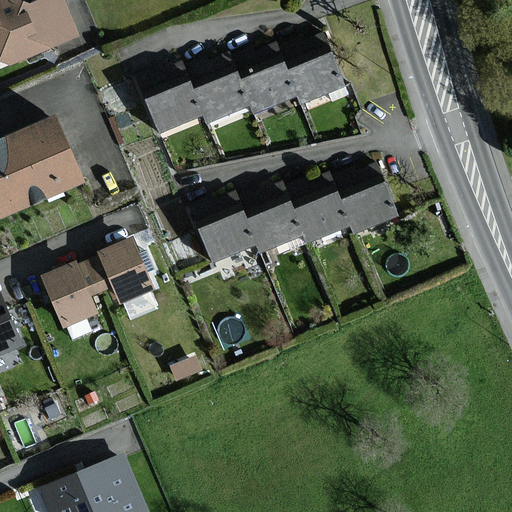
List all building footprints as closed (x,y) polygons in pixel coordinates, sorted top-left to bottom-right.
[(0,0),(0,59),(11,63),(80,34),(64,0),(38,0),(31,3),(23,0),(0,0)] [(323,35),(281,52),(297,93),(300,102),(343,85),(323,35)] [(252,110),(297,93),(281,52),(277,42),(232,59),(249,103),(252,110)] [(205,120),(249,103),(232,59),(229,50),(185,67),(202,112),(205,120)] [(160,129),(202,112),(185,67),(183,62),(140,78),(160,129)] [(0,215),(85,179),(58,116),(0,141),(0,215)] [(377,163),(334,179),(350,221),(353,229),(396,213),(377,163)] [(334,179),(330,170),(286,187),(303,231),(305,238),(350,221),(334,179)] [(259,247),(303,231),(286,187),(282,178),(238,195),(256,240),(259,247)] [(213,256),(256,240),(238,195),(236,189),(194,205),(213,256)] [(101,251),(103,255),(114,284),(121,301),(154,287),(134,237),(101,251)] [(91,293),(114,284),(103,255),(79,265),(91,293)] [(99,311),(91,293),(79,265),(78,261),(46,274),(67,324),(99,311)] [(2,294),(0,294),(0,353),(22,344),(2,294)] [(125,454),(43,487),(53,511),(146,511),(148,511),(125,454)]
